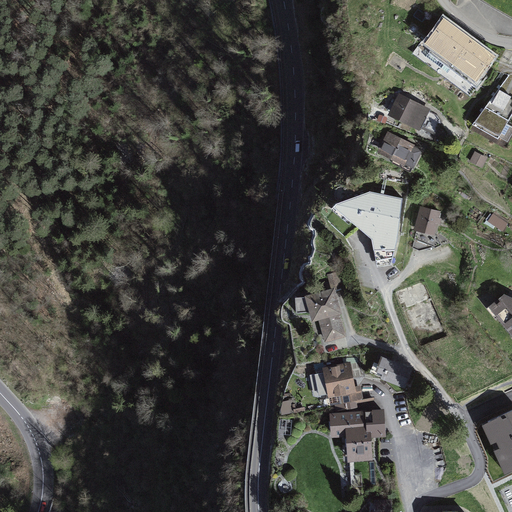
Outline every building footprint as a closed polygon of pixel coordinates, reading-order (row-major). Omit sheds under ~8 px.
[(494,45),(445,9),(421,41),(469,77),(494,45)] [(476,119),(488,125),(485,131),(500,139),(511,117),(511,67),(511,68),(476,119)] [(399,98),(392,113),(436,134),(443,119),(399,98)] [(420,151),(389,135),(380,152),(411,169),(420,151)] [(482,156),(475,152),(471,161),(478,165),(482,156)] [(402,198),(371,191),(336,204),(333,207),(372,238),(377,267),(391,265),(397,239),(402,198)] [(439,212),(422,207),(413,240),(430,245),(439,212)] [(502,231),(507,224),(493,214),(488,221),(502,231)] [(318,312),(326,339),(345,334),(333,290),(296,300),(300,317),(318,312)] [(511,299),(505,296),(492,307),(511,331),(511,299)] [(412,370),(380,355),(372,372),(404,387),(412,370)] [(350,358),(323,363),(329,394),(338,392),(340,402),(364,398),(361,382),(355,383),(350,358)] [(385,406),(330,408),(331,433),(347,432),(348,457),(373,456),(372,431),(386,430),(385,406)] [(511,410),(488,421),(510,470),(511,468),(511,410)] [(389,511),(389,501),(373,501),(373,511),(389,511)]
